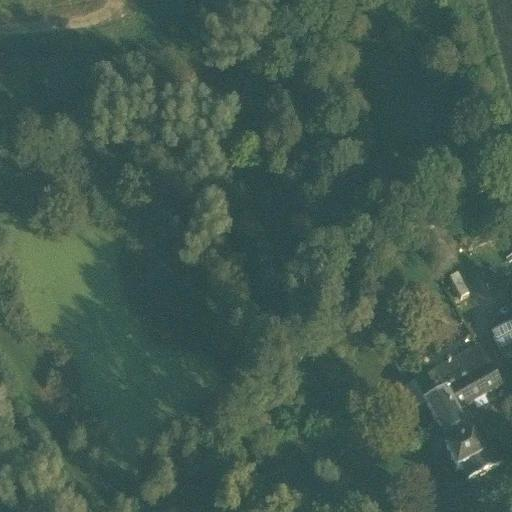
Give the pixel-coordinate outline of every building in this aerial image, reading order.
[(511,328),(494,334),(500,356),(511,352),(511,328)] [(421,402),(425,408),(444,398),(489,374),(478,353),(477,353),(452,367),(442,372),(414,387),(421,402)] [(489,374),(444,398),(454,416),(499,391),(489,374)] [(469,443),(454,416),(444,398),(425,408),(449,453),(445,456),(455,475),(460,473),(466,485),(486,474),(479,462),(480,462),(480,461),(470,442),(469,443)] [(494,453),(480,461),(480,462),(479,462),(486,474),(501,466),(494,453)]
